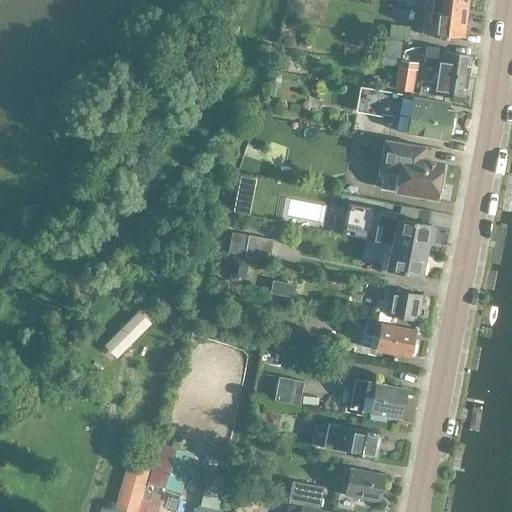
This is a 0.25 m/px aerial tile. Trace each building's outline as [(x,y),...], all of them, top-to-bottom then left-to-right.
[(466,0),(425,0),(424,11),(465,15),(466,0)] [(465,15),(424,11),(422,33),(439,35),(439,40),(444,40),(444,35),(463,38),(465,15)] [(390,24),(389,37),(409,39),(411,27),(390,24)] [(472,55),(443,51),(444,48),(426,46),(424,61),(438,63),(437,73),(469,77),(472,55)] [(358,59),(360,50),(345,47),(343,57),(358,59)] [(395,92),(396,89),(413,91),(417,64),(400,61),(401,56),(383,53),(377,88),(395,92)] [(469,77),(437,73),(435,82),(420,79),(418,95),(435,98),(436,95),(465,99),(469,77)] [(444,103),(359,89),(355,111),(383,117),(383,114),(398,117),(395,131),(447,140),(452,111),(443,109),(444,103)] [(397,174),(394,191),(436,199),(443,163),(422,159),(424,146),(384,138),(378,171),(397,174)] [(252,178),(240,176),(234,207),(246,210),(252,178)] [(432,225),(395,218),(390,244),(427,251),(432,225)] [(232,253),(244,255),(270,260),(274,240),(248,235),(235,232),(232,253)] [(427,251),(390,244),(385,269),(422,276),(427,251)] [(293,298),(296,285),(273,280),(270,293),(293,298)] [(424,294),(390,289),(385,316),(419,322),(424,294)] [(174,302),(182,305),(186,295),(178,292),(174,302)] [(380,322),(380,323),(375,322),(373,334),(378,335),(375,351),(411,358),(416,328),(380,322)] [(166,368),(169,349),(146,344),(142,363),(165,368),(166,368)] [(165,368),(142,364),(140,375),(134,374),(128,381),(128,382),(113,400),(119,405),(137,384),(163,389),(165,379),(163,379),(165,368)] [(300,405),(304,381),(279,376),(274,400),(300,405)] [(407,388),(367,381),(364,396),(365,396),(362,411),(368,412),(368,413),(401,419),(407,388)] [(296,425),(299,410),(259,402),(256,417),(296,425)] [(157,511),(164,491),(143,485),(149,462),(144,460),(150,444),(147,443),(155,423),(154,423),(155,419),(147,416),(145,420),(143,419),(137,435),(139,435),(137,441),(141,442),(135,458),(131,457),(117,507),(111,505),(109,511),(157,511)] [(349,427),(328,423),(323,447),(344,451),(344,452),(375,458),(380,433),(349,427)] [(181,493),(193,452),(159,442),(147,483),(181,493)] [(380,503),(386,474),(350,467),(344,496),(380,503)] [(208,480),(199,511),(216,511),(224,485),(208,480)] [(320,509),(325,487),(292,480),(288,503),(320,509)] [(331,511),(278,502),(275,511),(331,511)]
